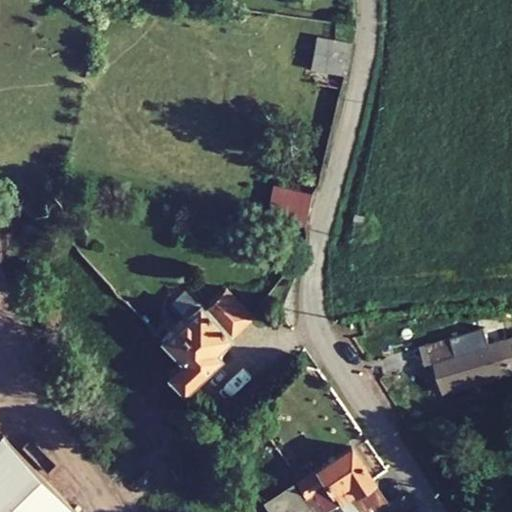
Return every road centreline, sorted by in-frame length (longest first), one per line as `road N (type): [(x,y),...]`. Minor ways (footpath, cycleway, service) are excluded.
road 1 (unclassified): [(435,511),(328,347),(312,298),(312,265),(363,63),(367,0)]
road 2 (track): [(0,398),(67,437),(117,511)]
